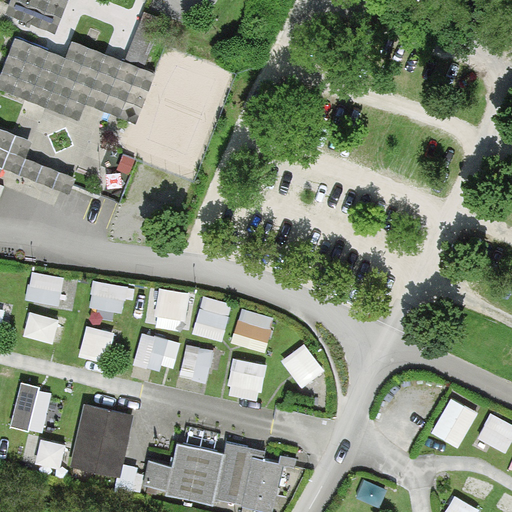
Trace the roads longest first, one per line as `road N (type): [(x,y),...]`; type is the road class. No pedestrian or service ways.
road 1 (residential): [(0,225),(283,290),(389,340)]
road 2 (residential): [(389,340),(305,511)]
road 3 (residential): [(389,340),(511,394)]
